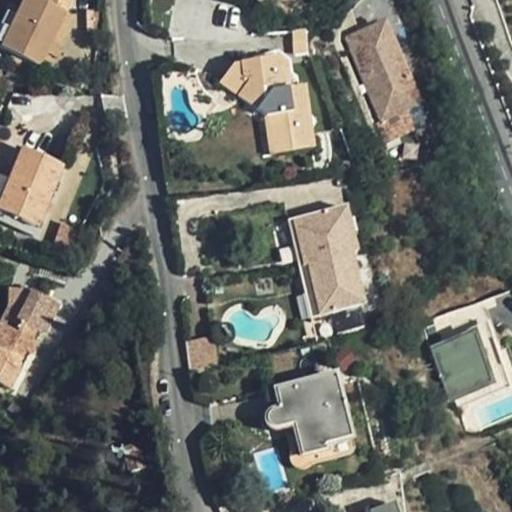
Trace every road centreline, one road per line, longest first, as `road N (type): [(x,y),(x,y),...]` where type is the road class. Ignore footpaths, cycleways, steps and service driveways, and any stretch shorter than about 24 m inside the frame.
road 1 (residential): [(128,0),(199,511)]
road 2 (secondary): [(442,0),(511,173)]
